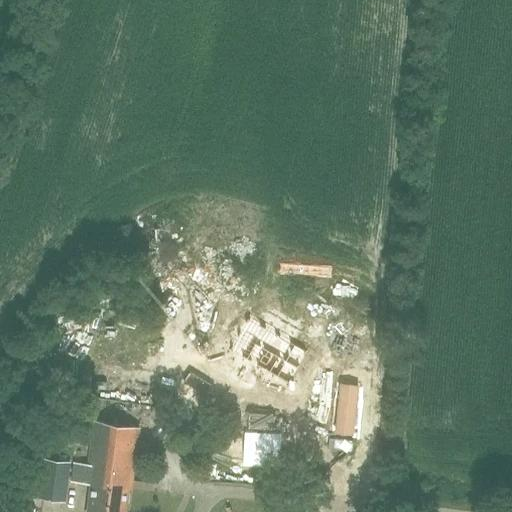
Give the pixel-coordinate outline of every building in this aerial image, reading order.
[(238,348),(299,381),(317,349),(257,315),(238,348)] [(99,322),(95,351),(148,358),(152,329),(99,322)] [(142,428),(95,422),(90,465),(77,463),(74,482),(93,484),(89,511),(125,511),(128,489),(134,490),(142,428)] [(230,446),(230,457),(266,457),(266,446),(230,446)] [(65,501),(70,461),(43,458),(38,498),(65,501)]
